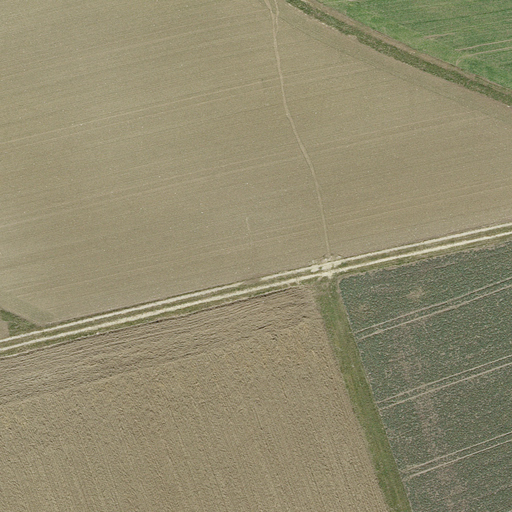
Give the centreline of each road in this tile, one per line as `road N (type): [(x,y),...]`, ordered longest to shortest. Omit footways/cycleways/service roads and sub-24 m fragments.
road 1 (track): [(0,351),(511,214)]
road 2 (track): [(302,0),(511,90)]
